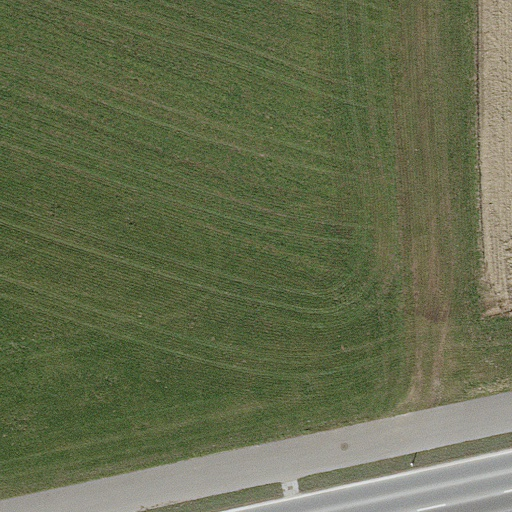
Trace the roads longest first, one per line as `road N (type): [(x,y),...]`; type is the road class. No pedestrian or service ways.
road 1 (track): [(28,511),(511,407)]
road 2 (secondary): [(511,485),(387,511)]
